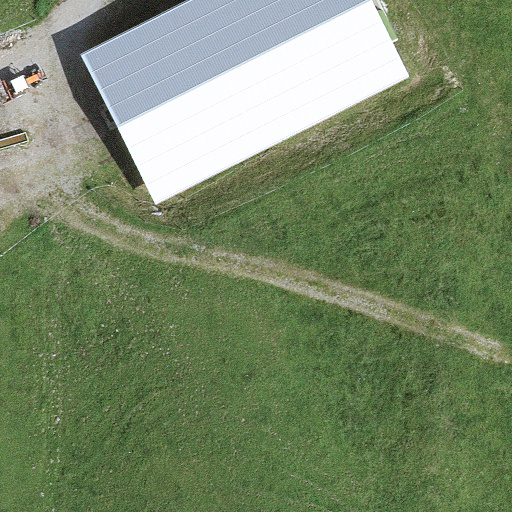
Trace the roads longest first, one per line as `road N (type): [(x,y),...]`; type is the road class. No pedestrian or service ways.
road 1 (track): [(18,166),(126,235),(511,358)]
road 2 (track): [(86,0),(0,213)]
